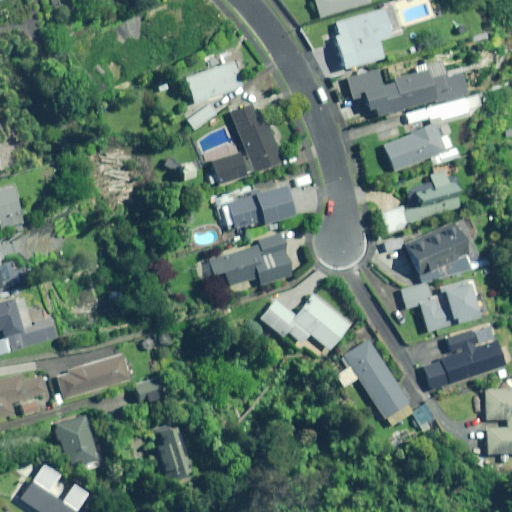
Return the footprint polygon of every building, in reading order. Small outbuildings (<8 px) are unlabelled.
[(309,0),(315,18),(366,3),(365,0),(309,0)] [(202,48),(180,1),(151,14),(160,33),(125,50),(139,77),(202,48)] [(386,37),(379,10),(330,23),(337,49),(330,51),(335,70),(377,59),(372,41),(386,37)] [(238,87),(229,61),(179,79),(188,105),(238,87)] [(433,106),(459,99),(452,73),(423,81),(420,68),(375,81),(372,70),(341,79),(347,101),(357,98),(360,112),(367,110),(369,118),(432,101),(433,106)] [(438,153),(438,151),(445,148),(441,135),(433,138),(429,126),(466,115),(473,106),(470,96),(459,99),(433,106),(420,109),(423,120),(411,125),(412,128),(405,131),(407,135),(378,146),(387,171),(438,153)] [(213,116),(206,105),(183,120),(190,131),(213,116)] [(262,124),(255,106),(227,118),(250,174),(278,162),(262,124)] [(240,177),(234,154),(205,163),(212,186),(240,177)] [(192,177),(188,163),(177,166),(181,181),(192,177)] [(398,209),(377,216),(383,234),(403,228),(419,223),(417,218),(452,207),(440,171),(424,176),(426,184),(402,191),(409,210),(399,213),(398,209)] [(267,231),(265,223),(292,216),(285,185),(214,202),(222,231),(241,227),(243,236),(267,231)] [(0,229),(16,224),(5,188),(0,189),(0,229)] [(457,258),(461,257),(446,226),(397,246),(395,240),(378,246),(384,261),(399,255),(406,270),(415,266),(424,283),(463,271),(457,258)] [(288,276),(276,233),(254,240),(256,245),(202,260),(207,276),(219,273),(223,287),(252,279),(254,286),(288,276)] [(472,318),(461,281),(433,289),(438,307),(431,309),(423,283),(396,291),(401,310),(414,306),(421,333),(443,327),(441,320),(447,318),(449,324),(472,318)] [(345,325),(309,297),(292,318),(270,300),(255,319),(278,338),(282,333),(296,344),(304,334),(324,351),(345,325)] [(0,354),(23,347),(41,342),(37,328),(27,331),(18,299),(9,301),(8,299),(0,301),(0,354)] [(471,348),(465,330),(439,339),(445,357),(418,367),(426,391),(498,366),(490,342),(471,348)] [(401,405),(404,403),(364,341),(339,357),(384,428),(407,414),(401,405)] [(48,378),(55,402),(124,381),(115,351),(60,367),(59,364),(42,369),(45,379),(48,378)] [(21,384),(18,373),(0,378),(0,417),(8,416),(9,420),(21,416),(36,412),(33,402),(43,399),(37,379),(21,384)] [(156,399),(151,381),(129,387),(131,395),(139,393),(142,403),(156,399)] [(511,392),(479,392),(479,420),(499,420),(499,429),(478,428),(478,454),(511,454),(511,392)] [(407,415),(410,419),(406,422),(411,430),(415,428),(418,432),(426,427),(423,422),(429,419),(420,406),(407,415)] [(94,459),(78,416),(50,427),(67,470),(94,459)] [(181,474),(164,429),(149,435),(153,445),(144,449),(154,475),(162,472),(165,480),(181,474)] [(79,511),(72,507),(79,497),(66,489),(57,503),(43,494),(54,477),(38,467),(15,501),(31,511),(79,511)]
